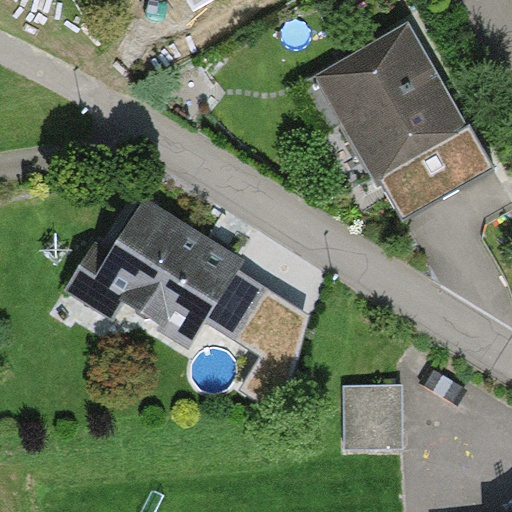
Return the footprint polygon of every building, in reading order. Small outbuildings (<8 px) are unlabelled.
[(181,0),(190,14),(214,0),(181,0)] [(494,170),(412,28),(320,80),(402,223),(494,170)] [(235,267),(145,211),(99,284),(189,339),(202,319),(254,351),(283,304),(232,272),(235,267)] [(308,319),(283,304),(254,351),(265,359),(262,366),(291,384),(308,319)] [(291,384),(262,366),(246,391),(275,410),(291,384)] [(401,389),(345,390),(346,451),(402,451),(401,389)]
